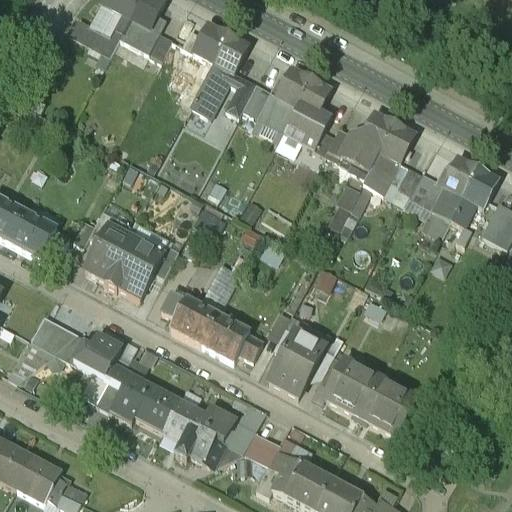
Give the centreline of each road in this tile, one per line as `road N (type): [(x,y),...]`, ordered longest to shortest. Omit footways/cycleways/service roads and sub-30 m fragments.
road 1 (residential): [(0,262),(432,493),(441,511)]
road 2 (tertiary): [(208,0),(511,162)]
road 3 (residential): [(177,497),(0,401)]
